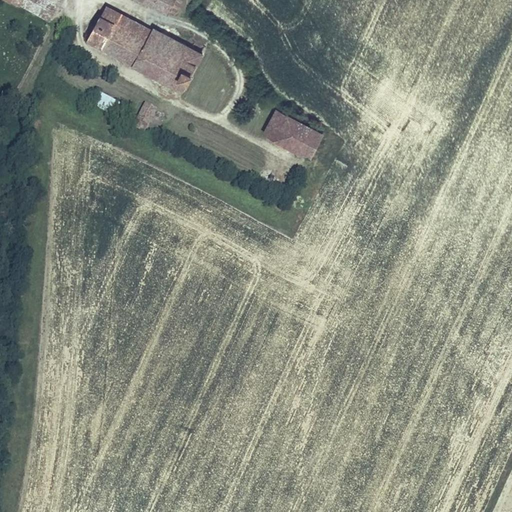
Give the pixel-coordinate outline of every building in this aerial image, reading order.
[(17,0),(53,18),(63,0),(17,0)] [(150,0),(171,11),(172,9),(175,11),(181,0),(150,0)] [(112,3),(105,16),(141,36),(149,23),(112,3)] [(193,47),(149,23),(141,36),(105,16),(92,41),(185,90),(199,64),(187,58),(193,47)] [(205,54),(193,47),(187,58),(199,64),(205,54)] [(93,107),(116,118),(122,105),(99,94),(93,107)] [(142,116),(150,121),(156,110),(148,105),(142,116)] [(312,160),(325,134),(277,109),(264,134),(312,160)] [(142,116),(135,128),(143,133),(150,121),(142,116)]
